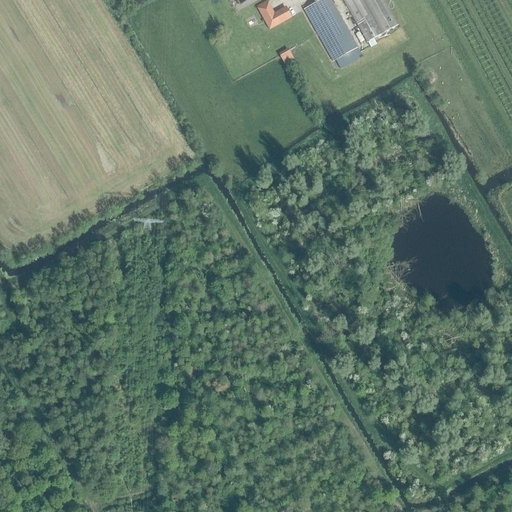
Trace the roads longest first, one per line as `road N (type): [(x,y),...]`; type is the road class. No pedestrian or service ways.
road 1 (track): [(511,255),(410,81),(238,194),(374,426),(414,469)]
road 2 (track): [(347,422),(200,184),(29,281),(0,285)]
road 3 (track): [(89,505),(209,475),(337,420),(347,422),(404,511)]
road 4 (track): [(93,511),(0,359)]
